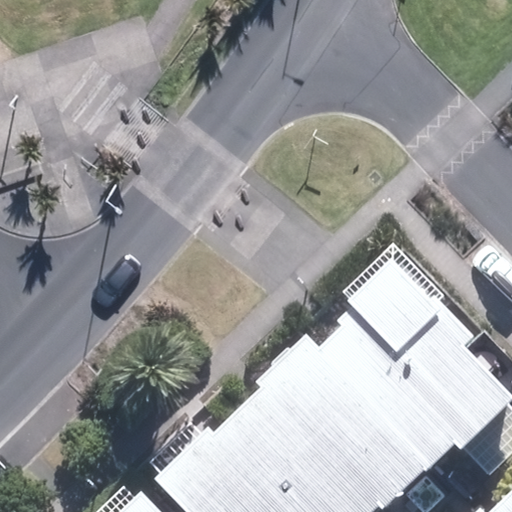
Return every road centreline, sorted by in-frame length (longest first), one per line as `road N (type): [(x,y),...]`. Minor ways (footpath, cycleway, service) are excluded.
road 1 (residential): [(312,9),(188,184),(55,336)]
road 2 (residential): [(312,9),(457,124),(511,184)]
